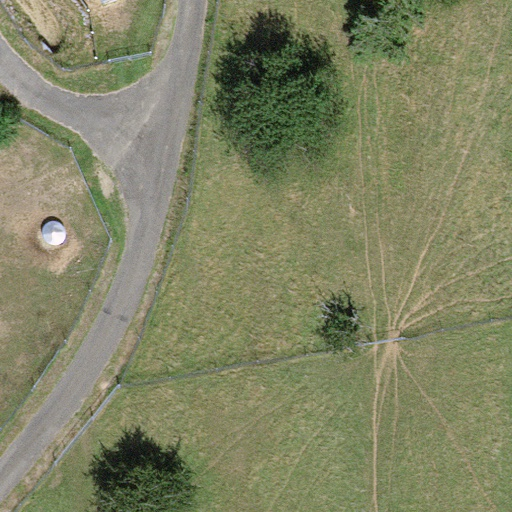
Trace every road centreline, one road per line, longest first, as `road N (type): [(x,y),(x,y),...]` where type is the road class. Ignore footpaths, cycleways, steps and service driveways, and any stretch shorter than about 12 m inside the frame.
road 1 (track): [(0,481),(71,400),(113,320),(176,68),(182,0)]
road 2 (track): [(157,143),(69,122),(15,84),(0,57)]
